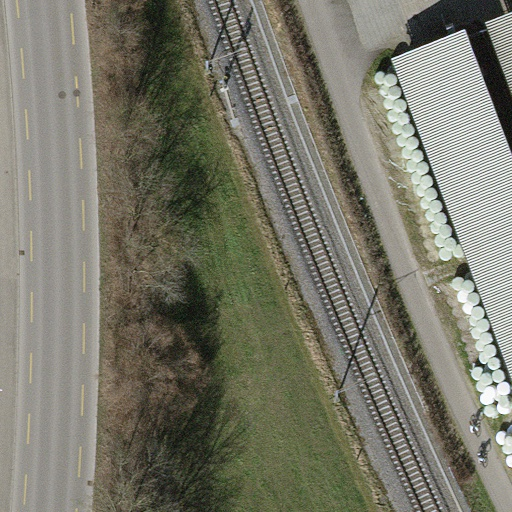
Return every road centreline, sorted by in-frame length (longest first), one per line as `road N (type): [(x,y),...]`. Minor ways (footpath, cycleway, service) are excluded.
road 1 (track): [(309,0),(458,401),(511,505)]
road 2 (tertiary): [(52,511),(60,211),(45,0)]
